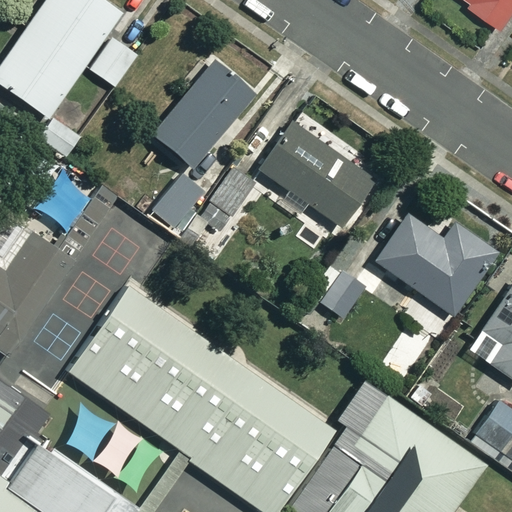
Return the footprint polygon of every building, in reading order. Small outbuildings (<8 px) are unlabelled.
[(114,10),(100,0),(36,0),(0,52),(0,85),(42,114),(114,10)] [(511,0),(461,0),(496,23),(510,0),(511,0)] [(248,92),(208,58),(146,130),(186,164),(248,92)] [(75,136),(46,115),(33,134),(61,155),(75,136)] [(367,178),(285,118),(251,164),(284,188),(275,201),(294,215),(304,201),(334,223),(367,178)] [(251,180),(222,162),(190,212),(218,230),(251,180)] [(197,188),(174,170),(146,208),(168,225),(197,188)] [(89,193),(58,171),(33,206),(65,228),(89,193)] [(437,234),(403,210),(370,258),(445,311),(490,245),(449,217),(437,234)] [(0,356),(9,362),(85,253),(37,219),(3,268),(0,265),(0,356)] [(359,286),(324,261),(303,292),(338,316),(359,286)] [(511,275),(508,273),(471,327),(492,341),(480,359),(511,380),(511,275)] [(274,511),(331,433),(123,287),(62,373),(260,511),(274,511)] [(0,511),(139,511),(30,435),(46,413),(0,380),(0,511)] [(511,407),(494,394),(469,428),(502,453),(511,438),(511,407)] [(454,511),(485,468),(385,399),(345,457),(331,447),(289,508),(295,511),(454,511)]
